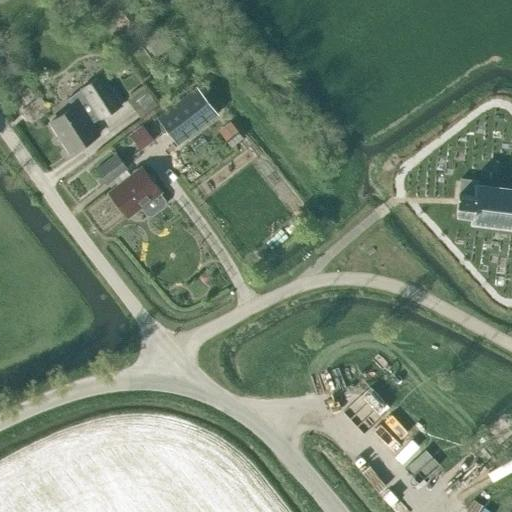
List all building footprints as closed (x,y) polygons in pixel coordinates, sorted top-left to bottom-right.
[(155,58),(170,46),(156,29),(141,40),(155,58)] [(99,118),(120,104),(101,74),(80,89),(67,98),(73,108),(67,112),(66,111),(48,122),(68,153),(98,133),(90,122),(98,117),(99,118)] [(131,95),(144,112),(161,98),(148,82),(131,95)] [(177,144),(215,114),(194,87),(156,117),(177,144)] [(30,124),(49,110),(39,96),(20,110),(30,124)] [(230,147),(242,137),(229,121),(217,131),(230,147)] [(132,140),(145,131),(140,125),(128,134),(132,140)] [(124,169),(126,168),(115,153),(94,169),(105,183),(112,179),(124,169)] [(150,215),(162,205),(163,200),(157,193),(159,192),(140,167),(129,175),(124,169),(112,179),(116,185),(108,191),(127,216),(139,207),(142,211),(150,215)] [(511,188),(475,184),(475,181),(460,179),(458,193),(457,197),(455,212),(471,214),(470,222),(511,227),(511,188)]
